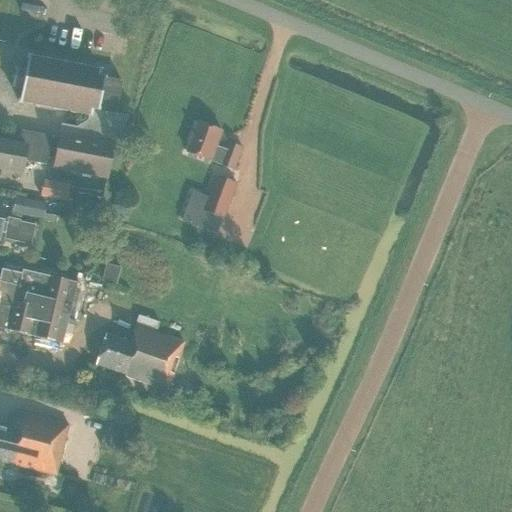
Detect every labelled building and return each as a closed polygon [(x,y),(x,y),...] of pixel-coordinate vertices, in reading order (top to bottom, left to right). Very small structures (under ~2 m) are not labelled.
[(45,61),(30,58),(31,57),(27,56),(27,59),(28,60),(26,70),(25,70),(25,71),(18,69),(15,68),(14,71),(15,71),(13,84),(12,84),(11,87),(14,88),(15,87),(21,88),(22,89),(20,100),(19,100),(18,103),(21,104),(22,102),(36,105),(36,106),(39,107),(39,106),(53,108),(53,110),(56,110),(57,109),(71,112),(70,113),(74,114),(74,112),(88,115),(88,116),(87,122),(77,127),(67,126),(66,134),(60,133),(54,167),(107,178),(113,144),(117,145),(126,117),(115,114),(122,82),(98,77),(99,73),(100,73),(101,70),(97,70),(97,71),(83,68),(83,67),(80,66),(79,67),(65,65),(66,63),(62,63),(62,64),(48,61),(48,60),(45,59),(45,61)] [(211,160),(233,169),(241,148),(228,143),(225,151),(216,147),(222,132),(197,123),(186,152),(211,161),(211,160)] [(46,165),(51,136),(21,131),(18,145),(0,141),(0,168),(21,173),(21,172),(23,161),(46,165)] [(224,219),(237,184),(216,176),(202,211),(224,219)] [(68,201),(70,186),(43,181),(40,196),(68,201)] [(42,219),(46,204),(23,199),(20,214),(42,219)] [(19,222),(20,221),(0,216),(0,245),(1,246),(3,239),(31,245),(35,226),(19,222)] [(119,268),(104,264),(99,282),(114,285),(119,268)] [(21,273),(1,269),(0,273),(0,328),(8,330),(8,331),(62,344),(77,283),(22,270),(21,273)] [(203,271),(198,281),(230,295),(234,285),(203,271)] [(152,332),(156,321),(139,315),(135,326),(129,342),(105,335),(96,365),(126,375),(125,377),(168,391),(175,368),(190,373),(198,347),(152,332)] [(56,476),(68,425),(15,412),(11,430),(0,427),(0,459),(3,460),(2,462),(56,476)] [(129,429),(106,424),(101,446),(124,451),(129,429)]
